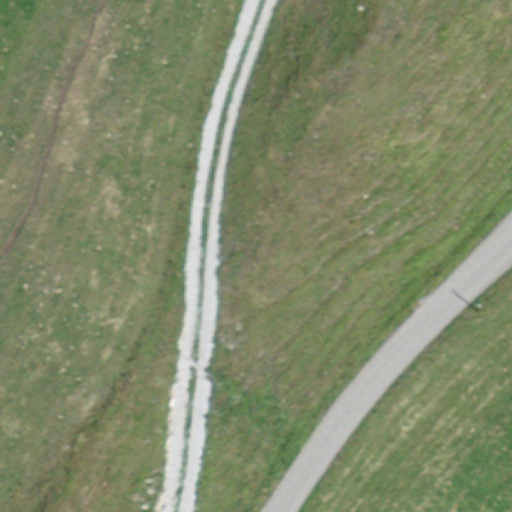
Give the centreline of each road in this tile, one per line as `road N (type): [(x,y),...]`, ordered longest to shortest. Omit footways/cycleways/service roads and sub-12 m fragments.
road 1 (track): [(270,0),(228,137),(213,303),(174,511)]
road 2 (unclassified): [(511,247),(387,370),(280,511)]
